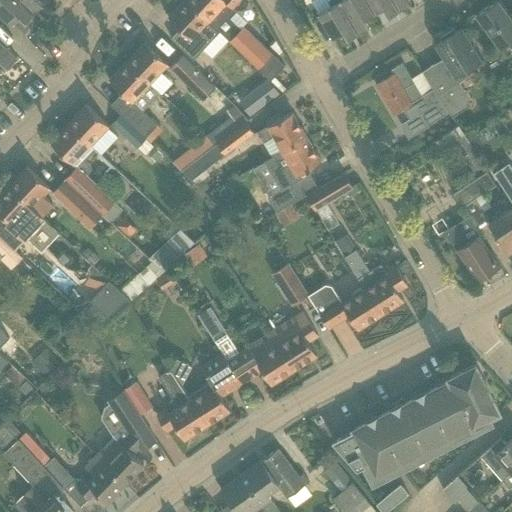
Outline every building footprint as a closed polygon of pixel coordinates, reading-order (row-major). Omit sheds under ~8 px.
[(35,12),(22,0),(0,0),(0,13),(12,24),(20,15),(26,21),(35,12)] [(22,0),(35,12),(43,3),(39,0),(22,0)] [(215,27),(186,0),(184,0),(168,18),(179,29),(171,38),(193,59),(219,31),(215,27)] [(186,0),(215,27),(229,12),(240,0),(186,0)] [(329,0),(328,1),(331,6),(319,13),(334,38),(344,31),(348,39),(359,32),(340,0),(329,0)] [(375,12),(367,0),(340,0),(359,32),(370,26),(365,18),(375,12)] [(400,7),(395,0),(367,0),(375,12),(386,6),(390,13),(400,7)] [(511,38),(511,13),(510,16),(498,0),(496,0),(477,14),(501,46),(511,38)] [(270,80),(284,66),(243,25),(229,41),(270,80)] [(444,58),(422,71),(433,88),(448,113),(451,117),(468,107),(470,99),(459,82),(470,75),(471,71),(469,68),(481,61),(461,28),(455,32),(454,29),(440,37),(442,40),(436,44),(444,58)] [(0,61),(2,60),(8,66),(17,57),(0,41),(0,61)] [(145,42),(127,61),(150,84),(160,92),(162,94),(173,83),(161,72),(168,65),(159,56),(145,42)] [(170,67),(203,99),(214,88),(182,56),(170,67)] [(127,61),(109,80),(122,92),(125,95),(114,106),(146,137),(151,141),(163,129),(143,111),(160,92),(150,84),(127,61)] [(433,88),(422,95),(402,62),(391,69),(394,73),(376,84),(394,113),(403,107),(410,120),(420,113),(428,125),(448,113),(433,88)] [(256,88),(239,101),(250,115),(267,102),(256,88)] [(91,145),(109,126),(86,104),(68,123),(91,145)] [(279,114),(266,121),(269,126),(259,132),(265,141),(274,136),(283,151),(306,136),(292,112),(282,118),(279,114)] [(120,114),(112,123),(138,147),(146,138),(120,114)] [(221,140),(220,141),(214,145),(213,146),(189,165),(182,170),(181,170),(191,179),(254,133),(245,121),(221,140)] [(68,123),(50,142),(76,167),(65,179),(102,214),(109,221),(121,208),(114,201),(115,201),(86,174),(89,170),(90,165),(85,160),(95,150),(91,145),(68,123)] [(212,129),(205,135),(213,146),(214,145),(220,141),(221,140),(212,129)] [(180,154),(172,160),(182,170),(189,165),(213,146),(205,135),(180,154)] [(281,189),(267,196),(276,212),(291,203),(306,194),(318,188),(309,174),(313,171),(311,167),(321,161),(306,136),(283,151),(265,161),(281,189)] [(153,145),(146,152),(155,161),(162,153),(153,145)] [(511,166),(509,162),(493,173),(511,201),(511,166)] [(43,195),(50,188),(27,166),(9,185),(42,217),(53,205),(43,195)] [(318,188),(306,194),(315,210),(353,187),(344,172),(318,188)] [(462,207),(476,198),(475,197),(495,184),(487,172),(453,193),(462,207)] [(102,214),(65,179),(52,192),(90,228),(102,214)] [(42,217),(9,185),(0,194),(0,213),(26,238),(44,220),(42,217)] [(489,218),(476,198),(462,207),(475,226),(489,218)] [(291,203),(276,212),(283,225),(298,216),(291,203)] [(511,249),(511,208),(489,222),(497,234),(495,235),(507,253),(511,249)] [(463,234),(457,224),(445,232),(457,250),(457,249),(478,281),(500,267),(479,235),(480,234),(475,226),(463,234)] [(180,229),(167,240),(180,255),(194,242),(180,229)] [(0,234),(0,252),(4,257),(1,260),(11,270),(14,266),(23,275),(31,268),(21,259),(23,257),(0,234)] [(206,257),(200,245),(182,256),(189,267),(206,257)] [(364,288),(380,314),(403,300),(398,290),(407,284),(394,264),(385,270),(381,264),(370,271),(356,249),(344,257),(364,289),(364,288)] [(92,264),(88,268),(91,277),(110,281),(92,264)] [(293,304),(307,295),(288,264),(273,274),(293,304)] [(169,270),(156,278),(163,289),(168,286),(177,280),(169,270)] [(110,281),(91,301),(82,311),(99,329),(109,319),(129,301),(110,281)] [(325,284),(308,295),(318,312),(329,328),(349,316),(357,329),(380,314),(364,288),(364,289),(362,290),(361,288),(352,294),(353,296),(342,303),(332,286),(325,284)] [(198,314),(214,338),(226,330),(211,306),(198,314)] [(302,312),(270,332),(278,345),(294,369),(317,355),(308,341),(317,335),(302,312)] [(270,332),(227,359),(242,383),(262,370),(271,383),(294,369),(278,345),(270,332)] [(89,343),(79,351),(88,362),(98,353),(89,343)] [(46,345),(30,361),(44,375),(60,358),(46,345)] [(211,381),(189,395),(207,424),(230,410),(221,396),(242,383),(227,359),(223,352),(201,366),(211,381)] [(476,364),(464,370),(449,378),(452,385),(444,390),(441,385),(426,393),(428,397),(419,402),(417,397),(402,405),(404,410),(395,414),(393,409),(377,417),(380,422),(371,427),(368,422),(353,429),(354,431),(334,441),(357,468),(364,465),(373,482),(389,474),(390,475),(397,471),(397,470),(414,461),(414,462),(422,458),(421,458),(438,449),(438,450),(446,446),(446,445),(462,437),(463,438),(470,434),(470,433),(483,426),(484,427),(492,423),(489,417),(500,412),(476,364)] [(170,401),(175,410),(169,413),(167,409),(157,416),(166,431),(175,425),(184,439),(207,424),(189,395),(171,368),(159,376),(172,399),(170,401)] [(26,380),(19,388),(25,394),(33,387),(26,380)] [(152,407),(136,382),(124,390),(140,415),(152,407)] [(140,415),(124,390),(108,401),(123,425),(96,454),(125,483),(144,464),(133,454),(140,447),(141,450),(156,440),(139,415),(140,415)] [(18,438),(17,439),(3,424),(0,425),(0,445),(5,451),(3,453),(35,485),(24,496),(38,510),(35,511),(72,511),(55,494),(63,487),(81,507),(82,506),(63,486),(44,465),(18,438)] [(26,432),(18,438),(44,465),(50,459),(41,449),(26,432)] [(503,480),(511,472),(511,438),(506,444),(500,437),(481,455),(503,480)] [(303,474),(298,477),(278,449),(250,469),(259,482),(257,483),(265,495),(267,493),(278,485),(287,498),(309,482),(303,474)] [(73,478),(63,486),(82,506),(96,492),(107,502),(125,483),(96,454),(84,466),(94,477),(92,479),(73,478)] [(325,471),(342,492),(333,499),(342,511),(376,511),(336,461),(325,471)] [(259,482),(250,469),(221,489),(237,511),(249,511),(270,498),(267,493),(265,495),(257,483),(259,482)] [(511,472),(503,480),(509,487),(511,484),(511,472)] [(466,486),(457,476),(442,489),(455,503),(460,499),(470,510),(479,501),(466,487),(466,486)] [(400,484),(378,503),(376,504),(382,511),(386,511),(409,494),(400,484)] [(479,501),(470,510),(471,511),(488,511),(479,501)]
